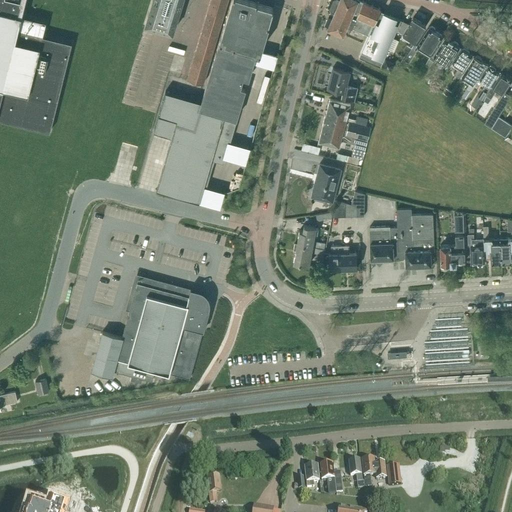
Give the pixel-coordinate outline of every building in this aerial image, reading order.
[(0,0),(0,119),(50,131),(72,42),(43,35),(46,21),(42,20),(22,15),(24,7),(25,0),(0,0)] [(177,21),(180,11),(181,8),(183,1),(183,0),(152,0),(150,8),(148,13),(145,23),(173,32),(177,21)] [(260,52),(269,24),(268,24),(274,5),(257,0),(232,0),(202,102),(166,91),(154,130),(172,135),(157,189),(200,202),(204,185),(207,185),(214,159),(224,162),(245,88),(240,87),(243,77),(249,79),(257,51),(260,52)] [(203,83),(212,53),(221,23),(227,0),(211,0),(209,8),(197,48),(188,79),(203,83)] [(346,25),(368,35),(379,11),(380,10),(380,8),(381,8),(362,0),(356,0),(355,0),(333,0),(330,8),(330,9),(331,12),(335,14),(329,29),(342,34),(346,25)] [(401,19),(398,18),(396,23),(379,15),(381,11),(380,10),(379,11),(368,35),(358,56),(381,66),(401,19)] [(409,52),(414,44),(426,25),(413,17),(409,23),(403,21),(399,31),(411,39),(410,41),(412,42),(410,46),(407,44),(404,49),(409,52)] [(432,54),(443,36),(429,27),(417,45),(432,54)] [(445,37),(433,55),(432,54),(425,65),(429,67),(433,61),(434,61),(436,57),(448,65),(460,46),(445,37)] [(393,39),(389,49),(394,52),(398,42),(393,39)] [(416,45),(414,44),(409,52),(405,59),(409,62),(417,50),(414,49),(416,45)] [(452,62),(451,64),(457,68),(454,74),(460,77),(461,76),(464,72),(462,71),(472,54),(461,47),(452,62)] [(474,84),(487,63),(474,55),(461,76),(471,82),(470,84),(467,89),(471,91),(475,85),(474,84)] [(394,64),(385,60),(383,67),(391,71),(394,64)] [(478,95),(483,98),(491,85),(490,85),(499,71),(488,64),(479,78),(486,82),(478,95)] [(349,71),(333,67),(328,87),(343,91),(341,97),(354,100),(357,86),(346,84),(349,71)] [(352,72),(363,75),(363,72),(353,67),(352,72)] [(492,86),(491,85),(483,98),(485,95),(491,98),(493,94),(496,89),(503,93),(500,98),(485,123),(491,127),(499,115),(511,95),(505,91),(511,79),(500,72),(492,86)] [(446,88),(443,92),(448,96),(451,92),(446,88)] [(471,92),(466,89),(462,96),(466,98),(471,92)] [(477,107),(483,99),(478,96),(472,104),(477,107)] [(350,121),(348,130),(344,129),(347,120),(347,117),(351,104),(330,98),(326,115),(325,115),(325,116),(323,125),(319,141),(340,147),(341,141),(355,144),(351,156),(362,159),(363,159),(368,141),(371,127),(355,122),(350,121)] [(511,126),(511,123),(499,115),(491,127),(506,136),(511,127),(511,126)] [(306,141),(304,148),(320,153),(322,145),(306,141)] [(341,168),(320,163),(312,196),(332,200),(341,168)] [(347,204),(346,217),(364,216),(365,193),(355,191),(351,205),(347,204)] [(334,207),(333,211),(332,217),(340,217),(342,202),(336,200),(334,207)] [(417,265),(415,214),(411,214),(411,208),(396,209),(397,227),(398,239),(404,238),(406,258),(406,266),(417,265)] [(332,217),(333,211),(316,214),(317,220),(332,218),(332,217)] [(415,214),(417,265),(432,264),(435,264),(435,255),(431,255),(431,250),(434,250),(433,213),(415,214)] [(463,215),(454,215),(454,232),(463,231),(463,215)] [(500,262),(508,261),(510,260),(510,257),(511,256),(511,219),(507,218),(508,231),(511,231),(511,237),(499,238),(500,262)] [(300,230),(297,243),(313,246),(315,233),(317,233),(318,227),(304,224),(303,230),(300,230)] [(483,226),(484,245),(484,247),(486,246),(487,258),(491,257),(491,259),(494,262),(500,262),(499,238),(488,238),(487,225),(483,226)] [(377,262),(378,263),(380,265),(382,263),(383,262),(382,258),(406,258),(404,238),(398,239),(397,227),(390,227),(390,226),(370,227),(370,243),(371,259),(376,259),(377,262)] [(485,262),(484,247),(484,245),(472,245),(472,241),(474,241),(474,233),(468,233),(468,245),(470,245),(471,262),(476,262),(478,264),(482,264),(483,262),(485,262)] [(441,245),(441,263),(465,262),(464,235),(456,235),(456,244),(441,245)] [(326,248),(313,246),(297,243),(295,243),(294,243),(293,250),(296,250),(294,262),(309,265),(312,252),(319,253),(317,260),(324,261),(326,248)] [(162,263),(207,274),(211,254),(168,244),(167,248),(166,247),(162,263)] [(329,253),(330,269),(343,269),(343,245),(331,245),(331,253),(329,253)] [(343,245),(343,269),(357,268),(356,252),(350,252),(349,245),(343,245)] [(103,331),(92,370),(112,375),(114,370),(129,375),(142,378),(145,379),(152,381),(153,377),(155,369),(169,373),(169,372),(182,376),(190,378),(193,368),(205,324),(209,309),(210,307),(210,306),(210,304),(209,303),(209,301),(209,300),(208,298),(207,297),(206,296),(205,294),(204,293),(203,292),(202,292),(201,291),(199,290),(198,290),(196,289),(195,289),(193,289),(192,289),(190,295),(138,281),(136,286),(130,310),(122,337),(103,331)] [(306,325),(300,327),(311,350),(317,348),(306,325)] [(35,381),(38,393),(50,391),(47,378),(35,381)] [(0,399),(0,409),(1,409),(0,405),(5,404),(5,402),(10,401),(10,403),(18,401),(15,391),(0,395),(1,399),(0,399)] [(375,464),(374,459),(362,460),(364,482),(365,487),(371,487),(370,475),(376,474),(376,479),(386,478),(384,463),(375,464)] [(360,460),(349,461),(350,476),(356,475),(358,488),(364,488),(364,481),(362,482),(360,460)] [(335,486),(334,472),(333,463),(320,465),(322,480),(328,480),(329,487),(335,486)] [(386,466),(389,486),(402,484),(399,464),(386,466)] [(307,487),(314,486),(314,481),(319,481),(318,465),(305,466),(307,487)] [(334,472),(335,486),(336,493),(343,492),(340,471),(334,472)] [(207,477),(210,504),(217,503),(216,493),(221,492),(220,476),(207,477)] [(297,478),(298,484),(295,484),(294,489),(298,489),(305,490),(303,477),(297,478)] [(80,511),(81,508),(62,502),(60,501),(56,511),(49,511),(41,509),(39,511),(80,511)]
